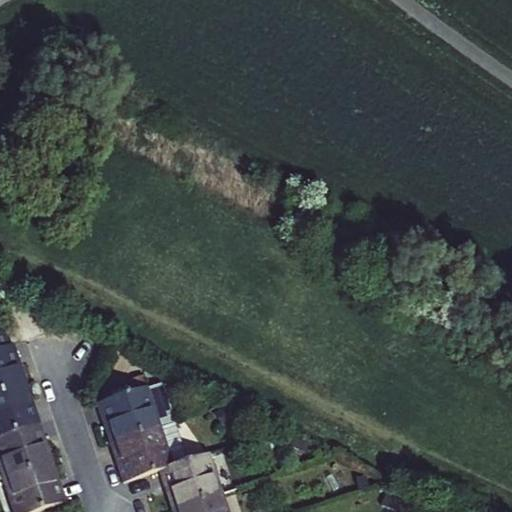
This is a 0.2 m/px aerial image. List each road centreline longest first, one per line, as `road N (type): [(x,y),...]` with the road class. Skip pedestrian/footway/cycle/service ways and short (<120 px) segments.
road 1 (residential): [(101,511),(60,387),(66,353)]
road 2 (unclassified): [(401,0),(511,80)]
